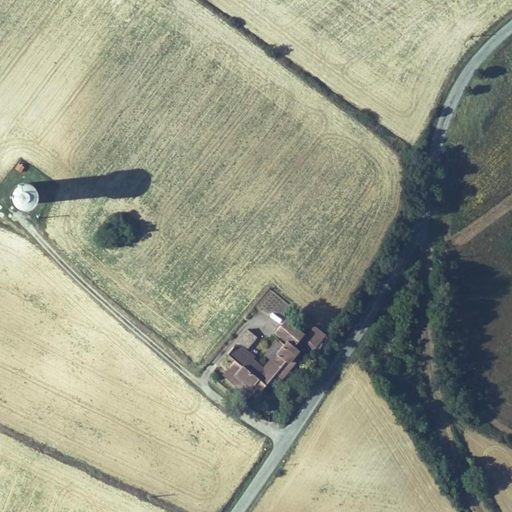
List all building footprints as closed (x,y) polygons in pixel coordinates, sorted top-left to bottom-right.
[(24,167),(19,164),(16,169),(21,172),(24,167)] [(17,194),(17,197),(19,200),(22,202),(26,202),(29,202),(32,200),(34,198),(35,194),(35,191),(33,188),(31,186),(28,184),(24,184),(21,185),(19,187),(17,190),(17,194)] [(270,362),(264,370),(252,361),(234,347),(225,358),(233,363),(226,371),(255,394),(258,390),(262,393),(277,375),(286,363),(289,365),(293,359),(299,352),(295,349),(299,344),(305,336),(286,321),(275,334),(285,342),(279,351),(270,362)] [(312,355),(325,338),(312,327),(305,336),(299,344),(312,355)] [(247,330),(234,347),(252,361),(255,358),(247,351),(257,338),(247,330)] [(265,357),(270,362),(279,351),(273,346),(265,357)] [(286,363),(277,375),(282,379),(296,362),(293,359),(289,365),(286,363)] [(255,394),(226,371),(222,377),(251,399),(255,394)]
